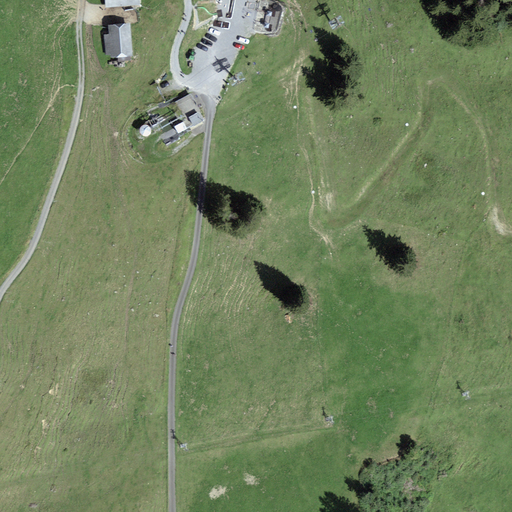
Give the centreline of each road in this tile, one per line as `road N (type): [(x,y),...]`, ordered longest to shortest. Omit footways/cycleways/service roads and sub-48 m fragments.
road 1 (track): [(209,114),(283,76),(309,73),(328,220),(342,219),(420,128),(432,71),(445,76),(485,122),(498,240),(511,235)]
road 2 (track): [(209,114),(171,352),(171,511)]
road 3 (track): [(81,78),(79,111),(33,238),(0,291)]
road 4 (track): [(185,0),(173,66),(209,114)]
